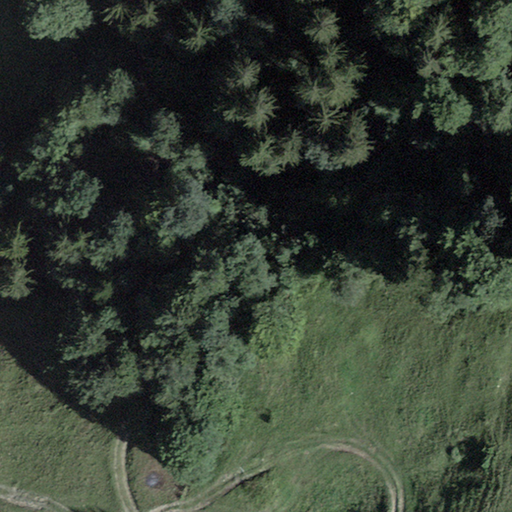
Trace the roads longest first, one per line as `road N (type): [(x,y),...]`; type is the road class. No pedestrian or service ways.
road 1 (track): [(117,0),(132,35),(163,207),(153,325),(116,448),(114,485),(129,511)]
road 2 (track): [(395,511),(395,477),(347,445),(279,453),(174,511)]
